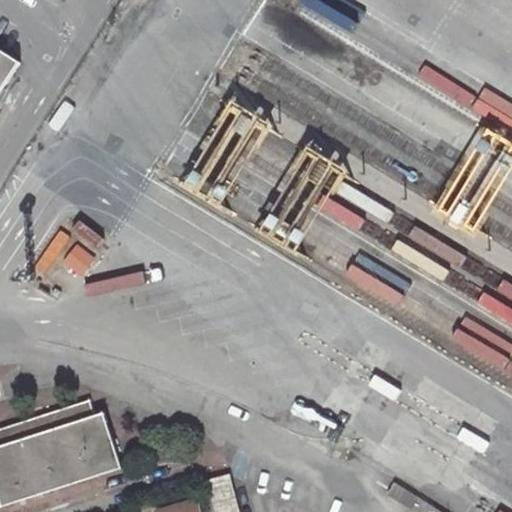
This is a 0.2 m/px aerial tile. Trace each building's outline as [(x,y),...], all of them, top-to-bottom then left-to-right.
[(0,98),(22,63),(0,49),(0,98)] [(95,418),(89,400),(0,429),(0,509),(122,471),(104,415),(95,418)] [(46,509),(128,483),(125,472),(43,499),(46,509)] [(241,511),(232,475),(209,482),(217,511),(241,511)] [(203,502),(205,511),(217,511),(209,482),(198,484),(203,502)] [(205,511),(203,502),(165,511),(205,511)]
